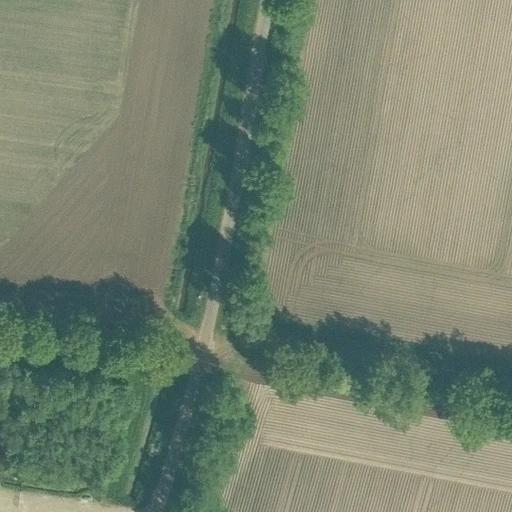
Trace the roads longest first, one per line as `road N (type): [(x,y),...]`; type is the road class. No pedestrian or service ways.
road 1 (unclassified): [(266,0),(206,331),(157,511)]
road 2 (track): [(511,386),(206,331)]
road 3 (track): [(0,310),(206,331)]
